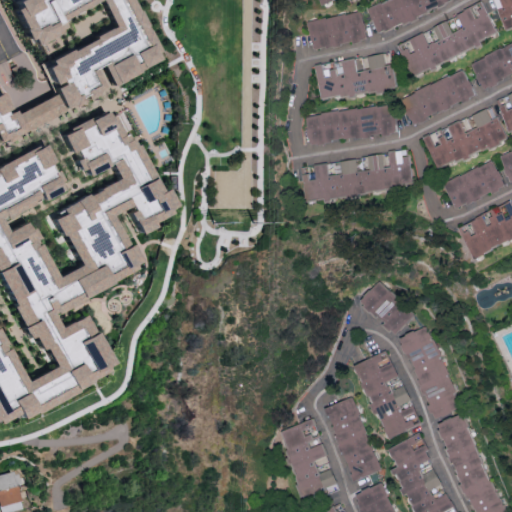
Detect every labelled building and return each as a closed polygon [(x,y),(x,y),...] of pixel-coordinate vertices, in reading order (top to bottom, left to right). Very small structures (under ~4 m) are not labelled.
[(125,0),(156,60),(104,86),(94,65),(86,69),(97,92),(60,111),(37,65),(108,30),(93,0),(53,21),(59,33),(49,38),(48,35),(26,46),(8,11),(12,9),(8,2),(12,0),(125,0)] [(445,0),(376,0),(365,5),(376,30),(445,0)] [(511,0),(494,0),(503,26),(511,23),(511,0)] [(397,40),(412,74),(482,43),(479,39),(496,31),(483,2),(397,40)] [(365,37),(359,9),(306,19),(312,48),(365,37)] [(511,42),(469,61),(481,88),(511,73),(511,42)] [(319,98),(395,88),(392,61),(391,61),(390,52),(314,62),(319,98)] [(475,94),(463,68),(401,97),(413,123),(475,94)] [(509,131),(511,130),(511,91),(496,98),(509,131)] [(0,97),(18,133),(0,142),(0,97)] [(304,117),(310,145),(396,129),(390,100),(304,117)] [(422,133),(435,166),(506,140),(494,106),(422,133)] [(0,420),(7,417),(9,421),(105,371),(77,317),(54,329),(48,316),(139,268),(112,217),(125,210),(137,233),(170,216),(116,114),(107,119),(102,111),(59,134),(83,180),(106,168),(109,174),(112,179),(45,214),(74,269),(55,279),(27,227),(2,240),(0,235),(0,214),(58,184),(38,147),(0,167),(0,276),(48,367),(17,383),(0,350),(0,420)] [(511,148),(499,154),(510,181),(511,180),(511,148)] [(306,200),(413,186),(408,150),(301,164),(306,200)] [(443,181),(456,208),(505,185),(493,159),(443,181)] [(473,256),(511,238),(511,202),(511,200),(458,224),(473,256)] [(357,301),(396,333),(415,311),(376,279),(357,301)] [(400,334),(424,403),(432,401),(470,511),(500,511),(466,409),(460,411),(430,324),(400,334)] [(353,363),(373,413),(377,411),(387,437),(419,424),(388,349),(353,363)] [(324,405),(349,480),(379,470),(354,395),(324,405)] [(279,429),(300,498),(337,487),(332,468),(317,472),(313,458),(325,454),(314,418),(279,429)] [(457,511),(418,432),(386,447),(395,465),(391,467),(412,511),(457,511)] [(319,471),(330,466),(325,455),(314,459),(319,471)] [(0,503),(19,501),(15,472),(0,474),(0,503)] [(0,511),(21,509),(20,502),(0,505),(0,511)]
